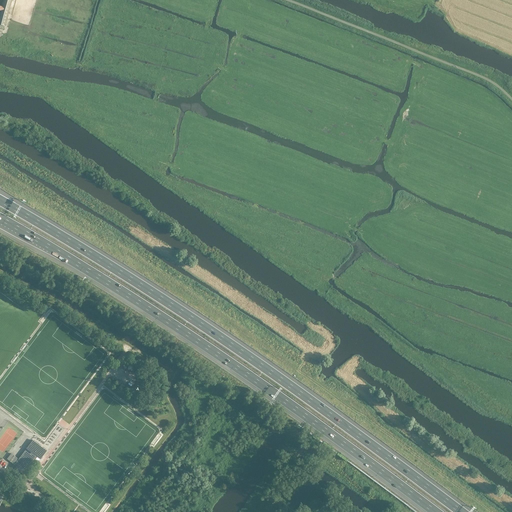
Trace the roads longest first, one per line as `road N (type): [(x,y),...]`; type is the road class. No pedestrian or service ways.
road 1 (motorway): [(463,511),(186,312),(0,198)]
road 2 (motorway): [(0,218),(175,327),(433,511)]
